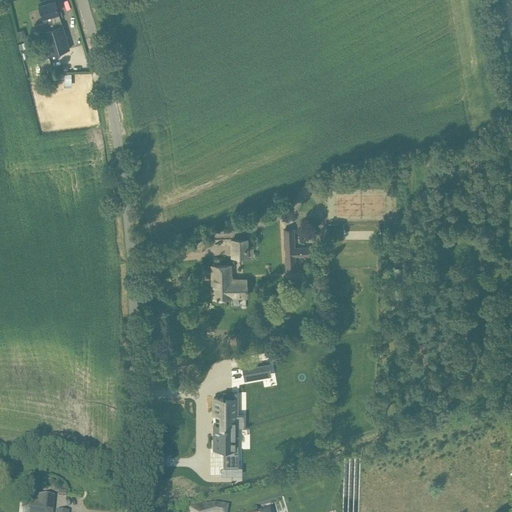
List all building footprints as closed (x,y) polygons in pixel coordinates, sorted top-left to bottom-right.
[(42,31),(49,55),(69,49),(62,25),(61,25),(58,12),(54,0),(47,2),(46,0),(45,0),(39,2),(40,4),(38,5),(42,17),(46,30),(42,31)] [(284,215),(285,227),(288,227),(288,225),(295,224),(295,215),(284,215)] [(309,256),(309,247),(295,247),(294,229),(283,230),(285,272),(295,272),(295,257),(309,256)] [(247,257),(247,240),(232,240),(232,257),(247,257)] [(452,254),(442,256),(446,269),(455,267),(479,261),(475,246),(451,252),(452,254)] [(230,280),(230,265),(214,265),(215,286),(213,286),(213,297),(223,297),(223,299),(229,299),(229,297),(231,297),(231,296),(246,295),(246,280),(230,280)] [(394,268),(394,298),(410,298),(410,268),(394,268)] [(266,363),(242,368),(244,381),(256,379),(259,378),(268,377),(269,376),(267,365),(266,363)] [(213,424),(213,427),(249,427),(244,427),(244,415),(236,415),(236,392),(225,392),(225,398),(213,398),(213,416),(215,416),(215,424),(213,424)] [(177,426),(177,446),(189,446),(189,408),(183,408),(183,426),(177,426)] [(236,449),(236,428),(249,428),(249,427),(213,427),(213,449),(225,449),(225,467),(238,467),(238,453),(234,453),(234,449),(236,449)] [(30,501),(29,511),(52,511),(54,496),(38,494),(38,502),(30,501)]
